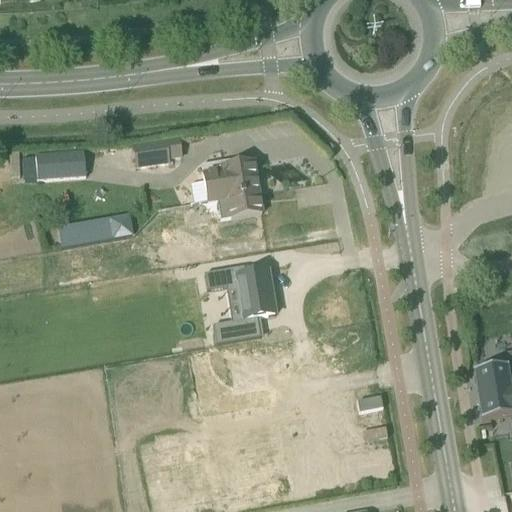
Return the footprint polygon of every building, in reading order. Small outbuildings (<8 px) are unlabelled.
[(133,151),(136,173),(169,168),(169,164),(180,162),(178,145),(133,151)] [(82,156),(34,161),(36,183),(37,185),(84,181),(82,156)] [(258,196),(253,170),(252,165),(226,169),(225,164),(201,168),(207,205),(258,196)] [(261,217),(258,196),(207,205),(207,206),(216,204),(220,223),(261,217)] [(127,218),(56,232),(60,252),(131,239),(127,218)] [(243,271),(203,277),(206,294),(236,289),(242,324),(212,329),(215,348),(259,341),(255,321),(274,318),(266,275),(244,279),(243,271)] [(164,274),(98,285),(102,306),(167,295),(164,274)] [(498,372),(473,376),(477,401),(511,395),(511,394),(511,355),(496,358),(498,372)] [(511,394),(511,395),(477,401),(481,425),(482,424),(489,424),(509,421),(511,436),(511,394)]
